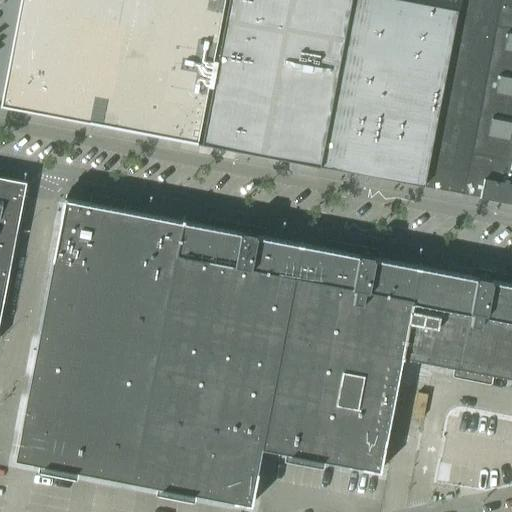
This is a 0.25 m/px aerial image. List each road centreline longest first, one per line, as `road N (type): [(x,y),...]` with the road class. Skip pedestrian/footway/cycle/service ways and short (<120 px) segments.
road 1 (unclassified): [(511,223),(0,124)]
road 2 (unclassified): [(511,256),(50,169)]
road 3 (unclassified): [(50,169),(0,389)]
road 4 (unclassified): [(414,511),(438,399),(453,392),(511,403)]
